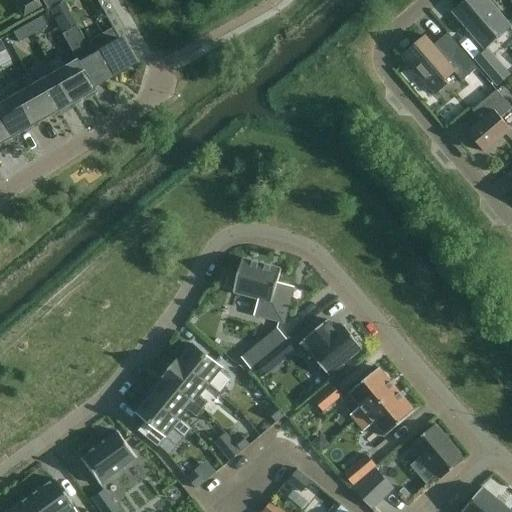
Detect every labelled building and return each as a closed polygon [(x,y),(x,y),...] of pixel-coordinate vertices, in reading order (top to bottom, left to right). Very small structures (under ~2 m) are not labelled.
[(40,6),(36,0),(18,0),(14,2),(22,16),(40,6)] [(485,48),(510,27),(486,0),(468,0),(454,12),(485,48)] [(62,15),(52,20),(61,34),(70,29),(62,15)] [(26,24),(32,34),(46,26),(40,16),(26,24)] [(17,42),(32,34),(26,24),(12,32),(17,42)] [(61,34),(60,35),(74,59),(91,89),(119,73),(118,71),(132,63),(112,28),(85,43),(75,26),(70,29),(61,34)] [(437,49),(426,36),(402,56),(435,95),(448,84),(445,80),(455,72),(462,80),(476,68),(450,38),(437,49)] [(488,51),(477,60),(498,84),(509,75),(488,51)] [(58,57),(47,63),(52,72),(70,103),(92,91),(91,89),(74,59),(63,66),(58,57)] [(52,72),(33,83),(50,115),(70,103),(52,72)] [(28,74),(6,87),(29,127),(50,115),(33,83),(28,74)] [(489,82),(477,92),(485,101),(497,91),(489,82)] [(0,90),(0,125),(8,139),(29,127),(6,87),(0,90)] [(511,109),(511,108),(497,91),(485,101),(473,111),(482,122),(468,133),(485,152),(511,130),(501,118),(511,109)] [(259,299),(255,316),(284,323),(293,288),(277,283),(281,270),(242,259),(233,292),(259,299)] [(337,331),(328,320),(299,344),(315,364),(317,362),(329,376),(362,348),(343,325),(337,331)] [(277,329),(259,344),(267,355),(286,340),(277,329)] [(280,362),(295,351),(287,341),(272,352),(280,362)] [(177,360),(176,360),(208,386),(209,384),(219,393),(231,378),(221,370),(222,369),(193,344),(179,361),(177,360)] [(176,360),(163,377),(202,409),(208,402),(200,395),(208,386),(176,360)] [(397,390),(379,368),(349,393),(360,407),(351,415),(357,423),(397,390)] [(164,379),(151,395),(180,419),(188,410),(196,416),(202,409),(163,377),(162,377),(164,379)] [(341,396),(332,385),(314,401),(323,411),(341,396)] [(415,411),(397,390),(357,423),(364,431),(373,423),(385,437),(415,411)] [(151,395),(137,412),(147,421),(139,431),(158,446),(166,436),(180,419),(151,395)] [(267,412),(276,423),(284,416),(275,405),(267,412)] [(436,426),(435,425),(411,445),(412,446),(440,478),(439,479),(440,479),(464,459),(463,458),(463,459),(436,426)] [(118,431),(79,458),(99,485),(137,457),(118,431)] [(241,451),(226,433),(215,442),(230,460),(241,451)] [(241,434),(233,440),(242,451),(250,444),(241,434)] [(316,439),(311,443),(320,453),(329,445),(325,440),(316,439)] [(367,455),(344,474),(353,485),(376,466),(367,455)] [(288,481),(296,487),(305,477),(297,470),(288,481)] [(376,470),(354,491),(355,493),(371,510),(394,488),(376,470)] [(196,489),(204,482),(195,471),(187,478),(196,489)] [(51,479),(26,496),(37,511),(64,511),(72,507),(51,479)] [(511,511),(482,487),(461,511),(511,511)] [(102,490),(90,498),(99,511),(112,511),(116,510),(102,490)] [(4,511),(37,511),(26,496),(4,511)] [(283,511),(271,502),(262,511),(283,511)]
